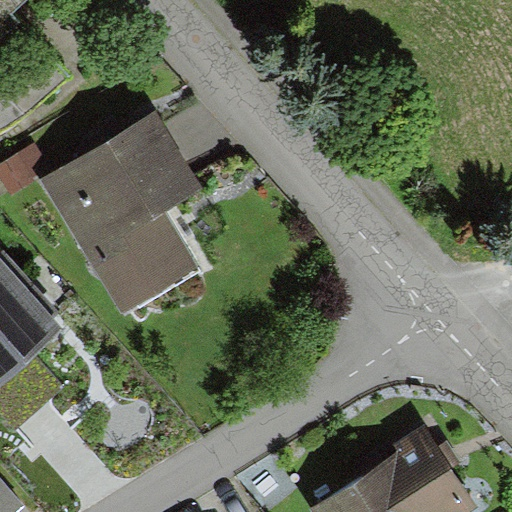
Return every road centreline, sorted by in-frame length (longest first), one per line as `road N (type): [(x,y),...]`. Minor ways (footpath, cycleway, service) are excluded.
road 1 (residential): [(143,0),(455,326)]
road 2 (residential): [(455,326),(149,511)]
